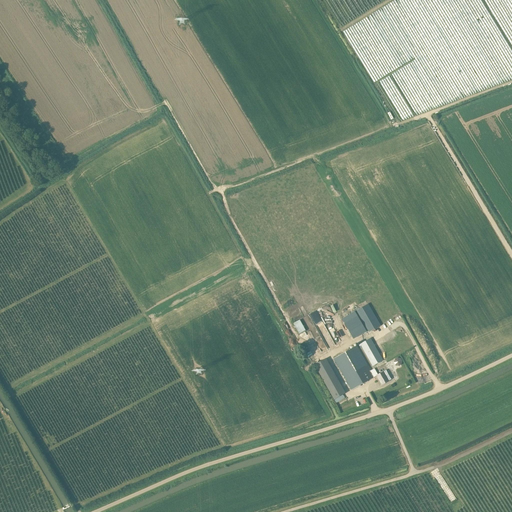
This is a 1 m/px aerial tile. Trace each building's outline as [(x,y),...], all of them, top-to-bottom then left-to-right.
[(370,332),(381,325),(369,303),(357,310),(370,332)] [(319,328),(325,325),(318,310),(312,312),(319,328)] [(352,336),(365,328),(356,311),(343,318),(352,336)] [(293,324),(299,334),(306,331),(299,320),(293,324)] [(321,347),(325,345),(321,337),(317,340),(321,347)] [(373,366),(383,360),(371,338),(361,343),(373,366)] [(373,377),(377,376),(382,385),(388,381),(383,372),(378,375),(374,368),(371,370),(357,345),(333,358),(351,390),(373,378),(373,377)] [(346,393),(326,358),(314,365),(336,403),(345,398),(343,395),(346,393)]
